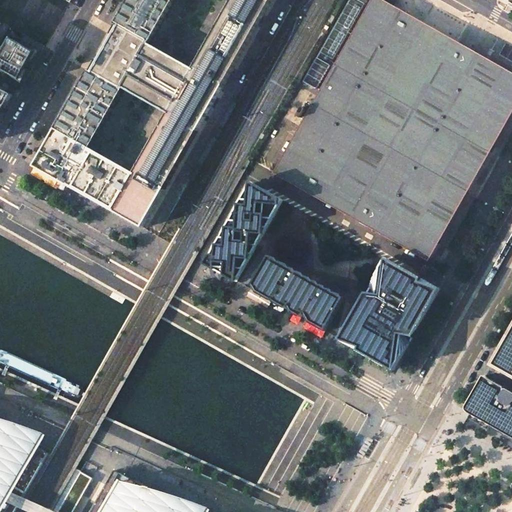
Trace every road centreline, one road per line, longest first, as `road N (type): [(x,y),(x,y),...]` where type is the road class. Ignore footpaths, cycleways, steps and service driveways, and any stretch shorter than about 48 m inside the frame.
road 1 (residential): [(0,179),(403,405)]
road 2 (residential): [(511,212),(403,405)]
road 3 (residential): [(94,0),(0,171)]
road 4 (residential): [(403,405),(432,421),(511,280)]
